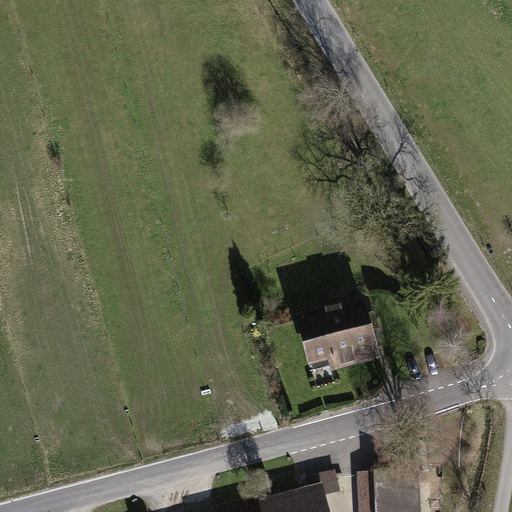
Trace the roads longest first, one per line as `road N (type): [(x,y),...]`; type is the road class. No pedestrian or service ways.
road 1 (tertiary): [(511,378),(22,511)]
road 2 (tertiary): [(312,0),(511,327)]
